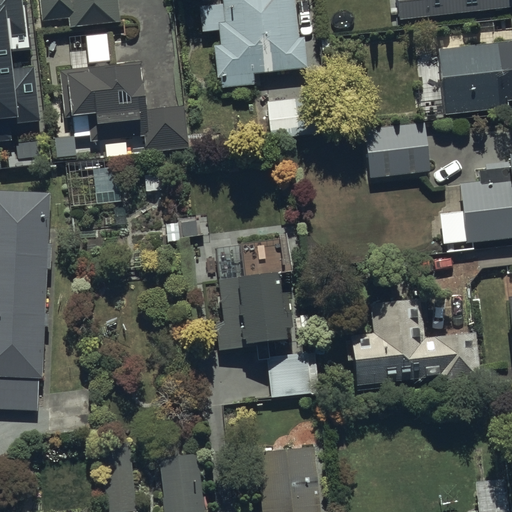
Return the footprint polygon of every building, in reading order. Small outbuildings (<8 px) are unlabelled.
[(0,0),(0,129),(28,126),(16,0),(0,0)] [(38,0),(41,25),(67,23),(68,33),(121,28),(117,0),(38,0)] [(296,45),(290,0),(222,0),(223,6),(198,9),(202,39),(217,37),(219,51),(211,52),(215,85),(221,84),(222,93),(253,89),(252,80),(307,74),(303,45),(296,45)] [(511,0),(393,0),(396,26),(511,14),(511,0)] [(511,48),(437,56),(444,122),(509,115),(508,107),(511,106),(511,48)] [(140,65),(59,75),(61,94),(66,94),(72,141),(87,139),(88,148),(143,142),(144,155),(187,150),(182,109),(145,113),(140,65)] [(308,100),(266,107),(272,145),(314,138),(308,100)] [(361,136),(367,184),(429,176),(423,128),(361,136)] [(462,216),(439,217),(442,249),(465,247),(465,250),(511,245),(511,167),(484,169),(484,178),(479,178),(479,187),(460,188),(462,216)] [(48,199),(0,196),(0,415),(39,417),(48,199)] [(243,283),(218,285),(222,328),(215,328),(218,357),(287,350),(280,282),(282,282),(280,259),(241,263),(243,283)] [(351,341),(355,391),(436,384),(437,398),(473,394),(469,341),(423,345),(420,304),(370,308),(372,339),(351,341)] [(309,358),(265,363),(269,403),(313,398),(309,358)] [(318,511),(313,453),(255,459),(260,511),(318,511)] [(133,511),(129,458),(101,460),(105,511),(133,511)] [(199,511),(194,462),(159,466),(164,511),(199,511)] [(509,511),(507,482),(475,486),(477,511),(509,511)]
